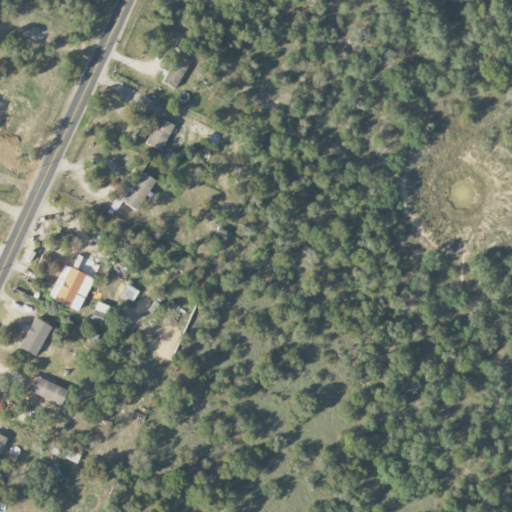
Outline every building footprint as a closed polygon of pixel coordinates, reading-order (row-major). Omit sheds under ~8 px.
[(175,89),(191,60),(177,52),(161,82),(175,89)] [(146,145),(162,151),(173,124),(157,118),(146,145)] [(122,202),(137,211),(155,180),(141,172),(130,189),(123,185),(109,208),(116,212),(122,202)] [(78,312),(94,279),(63,265),(48,298),(78,312)] [(133,302),(139,292),(126,284),(120,295),(133,302)] [(89,321),(102,326),(110,307),(97,302),(89,321)] [(50,326),(33,318),(20,349),(37,357),(50,326)] [(23,391),(62,405),(68,390),(29,375),(23,391)] [(63,459),(77,464),(80,454),(66,450),(63,459)]
